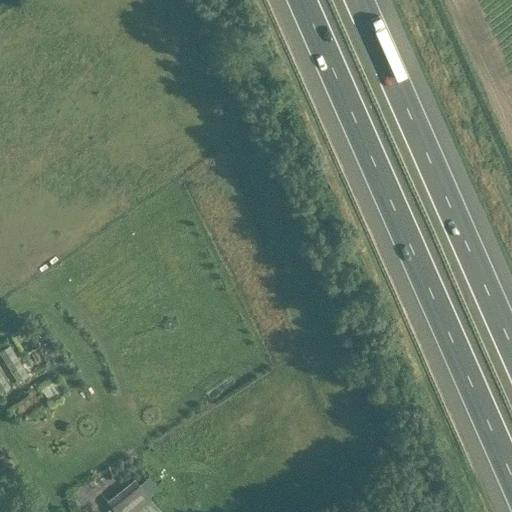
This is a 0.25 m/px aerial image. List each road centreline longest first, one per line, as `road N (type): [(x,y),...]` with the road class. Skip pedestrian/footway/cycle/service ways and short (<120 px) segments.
road 1 (motorway): [(302,0),(511,475)]
road 2 (motorway): [(511,346),(359,0)]
